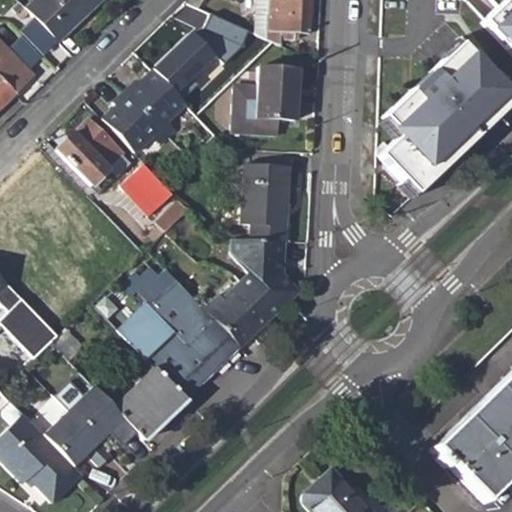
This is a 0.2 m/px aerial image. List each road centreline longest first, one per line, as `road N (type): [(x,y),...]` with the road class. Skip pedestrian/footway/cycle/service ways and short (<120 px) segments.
road 1 (residential): [(321,315),(263,386),(135,511)]
road 2 (residential): [(350,268),(333,204),(343,0)]
road 3 (residential): [(0,156),(161,0)]
road 4 (residential): [(229,492),(363,365)]
road 5 (residential): [(511,143),(378,263)]
road 6 (residential): [(455,511),(384,433),(377,366)]
road 7 (residential): [(424,307),(511,222)]
